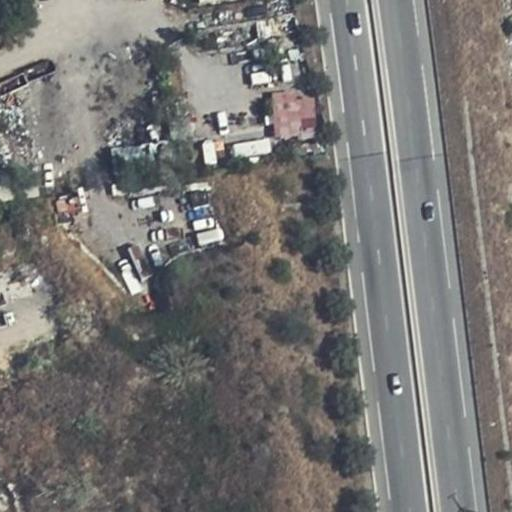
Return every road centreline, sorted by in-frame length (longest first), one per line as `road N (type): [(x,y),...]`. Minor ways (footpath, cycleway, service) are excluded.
road 1 (trunk): [(343,0),(410,511)]
road 2 (trunk): [(457,511),(391,0)]
